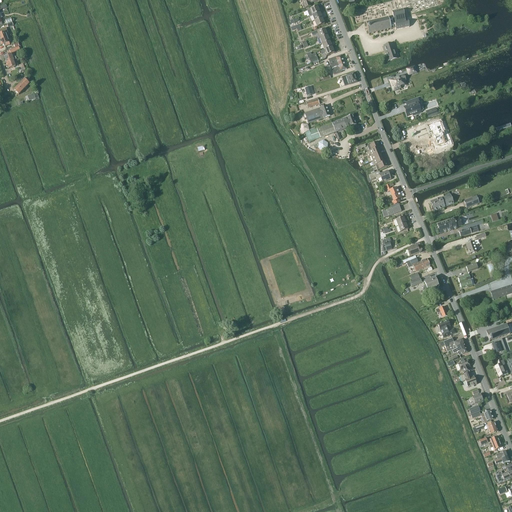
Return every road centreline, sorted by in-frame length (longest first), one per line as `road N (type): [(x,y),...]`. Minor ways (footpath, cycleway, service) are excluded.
road 1 (track): [(0,420),(361,294),(379,259),(426,238)]
road 2 (residential): [(511,451),(407,193)]
road 3 (residential): [(407,193),(331,0)]
road 4 (track): [(464,435),(399,312),(360,268)]
road 5 (track): [(281,341),(335,495)]
road 6 (track): [(0,233),(48,366)]
